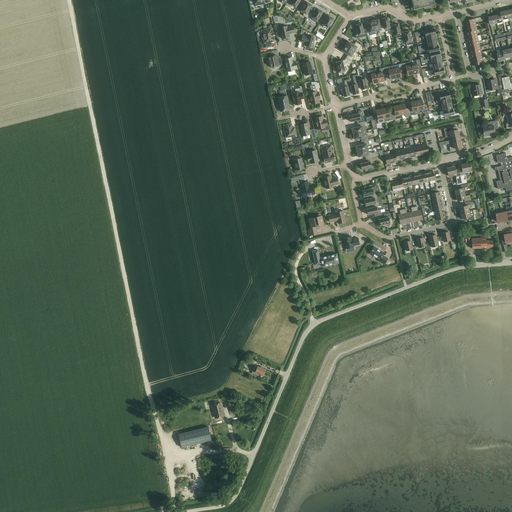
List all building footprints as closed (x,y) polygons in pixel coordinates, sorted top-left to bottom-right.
[(409,0),(410,1),(411,0),(414,10),(425,7),(427,6),(428,8),(435,6),(433,0),(409,0)] [(311,12),(308,11),(312,5),(306,1),(305,4),(304,3),(301,8),(302,8),(301,11),(304,13),(303,15),(307,18),(311,12)] [(307,18),(316,23),(323,12),(317,8),(314,14),(311,13),(311,12),(307,18)] [(509,18),(507,11),(501,12),(501,14),(502,20),(503,20),(509,18)] [(501,14),(495,16),(497,23),(503,22),(503,20),(502,20),(501,14)] [(329,25),(331,26),(334,22),(332,21),(334,19),(332,18),(333,17),(330,15),(329,16),(328,15),(325,21),(322,19),(318,25),(323,28),(325,26),(328,28),(329,25)] [(497,23),(495,16),(489,17),(490,25),(497,23)] [(389,24),(388,17),(382,19),(383,25),(385,32),(393,30),(394,30),(393,25),(392,23),(389,24)] [(380,33),(385,32),(383,25),(380,26),(379,19),(378,20),(377,19),(373,20),(375,31),(378,30),(380,33)] [(375,31),(373,20),(368,21),(368,22),(367,22),(369,29),(366,29),(368,36),(376,34),(375,31)] [(368,36),(366,29),(363,30),(362,23),(360,23),(357,24),(356,25),(357,30),(355,30),(357,35),(361,34),(363,37),(368,36)] [(403,30),(400,31),(398,24),(393,25),(394,30),(393,30),(396,38),(404,36),(405,36),(404,32),(403,30)] [(287,26),(279,28),(282,39),(290,37),(289,34),(294,33),(293,26),(288,27),(287,26)] [(265,43),(266,47),(272,46),(271,41),(274,41),(273,36),(274,36),(273,33),(272,33),(271,29),(262,31),(263,35),(261,35),(262,39),(264,39),(264,43),(265,43)] [(404,32),(405,36),(404,36),(406,45),(415,43),(414,36),(413,37),(414,37),(412,37),(411,31),(409,31),(409,30),(408,31),(408,30),(404,31),(404,32)] [(312,48),(315,37),(308,36),(307,37),(303,36),(302,38),(301,42),(304,42),(305,42),(306,42),(305,46),(312,48)] [(425,48),(438,45),(436,39),(427,42),(428,45),(424,46),(425,48)] [(355,42),(354,45),(348,41),(347,42),(344,46),(354,52),(356,49),(358,50),(361,45),(355,42)] [(354,52),(344,46),(342,50),(342,51),(348,54),(346,57),(352,61),(354,56),(352,54),(354,52)] [(503,50),(504,52),(505,58),(511,56),(509,49),(503,50)] [(428,59),(440,56),(439,51),(430,53),(430,56),(427,57),(428,59)] [(504,52),(497,54),(499,61),(506,60),(505,58),(504,52)] [(269,60),(268,61),(269,64),(270,64),(270,67),(274,66),(275,68),(279,67),(278,66),(282,65),(281,62),(278,63),(276,55),(268,57),(269,60)] [(285,59),(287,72),(288,75),(295,74),(294,69),(297,68),(295,62),(293,62),(291,57),(285,59)] [(337,69),(337,72),(338,72),(338,73),(345,71),(344,67),(347,62),(350,64),(352,61),(346,57),(344,60),(336,62),(337,68),(337,69)] [(417,64),(411,65),(413,74),(419,73),(418,67),(421,66),(419,60),(416,60),(417,64)] [(410,61),(401,64),(403,70),(406,69),(408,76),(413,74),(411,65),(410,61)] [(305,75),(313,73),(310,62),(302,63),(305,75)] [(430,70),(433,69),(443,67),(441,62),(432,64),(433,67),(430,68),(430,70)] [(403,70),(401,64),(396,65),(397,68),(394,69),(396,78),(402,77),(400,71),(403,70)] [(387,67),(384,68),(386,74),(389,73),(390,80),(391,79),(392,80),(395,79),(396,78),(394,69),(388,70),(387,67)] [(443,67),(433,69),(434,73),(431,73),(431,76),(444,73),(443,67)] [(379,72),(376,73),(379,82),(380,82),(380,83),(383,82),(383,81),(384,81),(383,75),(386,74),(384,68),(379,69),(379,72)] [(379,82),(376,73),(376,70),(367,72),(367,75),(368,78),(371,77),(373,84),(379,82)] [(361,86),(361,89),(363,89),(363,90),(366,89),(366,88),(367,88),(366,82),(369,81),(368,78),(367,75),(364,75),(365,79),(359,80),(361,86)] [(511,88),(509,77),(502,78),(504,89),(502,90),(503,93),(509,92),(509,89),(511,88)] [(348,89),(351,88),(352,88),(351,85),(350,82),(349,79),(344,80),(345,86),(342,87),(342,89),(341,89),(342,93),(343,92),(344,96),(345,96),(345,97),(349,96),(348,95),(350,95),(348,89)] [(502,93),(500,85),(497,86),(496,79),(487,81),(489,90),(497,88),(499,94),(502,93)] [(354,84),(351,85),(352,88),(351,88),(353,94),(354,94),(354,95),(358,94),(358,93),(359,93),(357,87),(361,86),(359,80),(354,81),(354,84)] [(319,82),(311,82),(312,85),(311,85),(312,89),(313,89),(313,92),(309,93),(310,97),(309,97),(310,100),(311,104),(319,103),(318,99),(320,98),(320,99),(320,98),(319,92),(317,92),(316,91),(316,89),(320,88),(319,83),(317,83),(317,82),(319,82)] [(481,85),(472,87),(474,96),(483,94),(481,85)] [(296,92),(292,93),(295,105),(302,104),(301,99),(304,98),(302,92),(301,88),(295,89),(296,92)] [(437,98),(437,100),(450,97),(449,92),(439,94),(440,97),(437,98)] [(290,109),(287,96),(277,98),(280,111),(290,109)] [(416,101),(418,111),(421,110),(423,113),(428,112),(428,111),(426,105),(423,106),(422,100),(421,100),(421,99),(417,100),(417,101),(416,101)] [(418,111),(416,101),(415,101),(412,101),(412,102),(411,103),(412,109),(409,109),(410,116),(416,115),(415,111),(418,111)] [(399,105),(401,115),(404,114),(405,117),(410,116),(409,109),(406,110),(405,104),(403,104),(403,103),(400,104),(400,105),(399,105)] [(440,111),(443,111),(452,108),(451,103),(442,105),(443,108),(439,109),(440,111)] [(395,113),(392,113),(393,120),(398,119),(398,115),(401,115),(399,105),(393,107),(395,113)] [(393,120),(392,113),(389,114),(387,108),(381,109),(384,119),(384,122),(393,120)] [(454,114),(452,108),(443,111),(444,116),(445,116),(445,119),(448,119),(448,116),(454,114)] [(384,122),(384,119),(381,109),(376,111),(377,117),(374,117),(376,124),(384,122)] [(507,115),(509,122),(507,123),(506,124),(506,125),(507,128),(511,127),(511,114),(511,110),(503,112),(504,116),(507,115)] [(357,120),(357,123),(364,122),(363,117),(360,117),(359,113),(359,112),(355,113),(354,114),(354,115),(349,116),(349,115),(349,116),(350,122),(351,122),(351,121),(357,120)] [(322,116),(315,118),(315,122),(316,125),(317,129),(322,128),(322,131),(325,131),(329,130),(328,125),(327,126),(325,119),(325,120),(323,120),(322,116)] [(499,127),(497,120),(486,123),(487,127),(483,127),(485,137),(496,134),(494,128),(499,127)] [(364,122),(357,123),(358,127),(352,128),(352,130),(351,130),(352,134),(363,131),(363,128),(365,127),(364,122)] [(308,123),(300,125),(302,136),(310,134),(308,123)] [(291,124),(283,126),(286,138),(296,135),(294,127),(294,128),(292,126),(291,124)] [(450,136),(451,137),(459,135),(458,129),(457,129),(456,126),(451,128),(451,127),(444,129),(446,137),(450,136)] [(364,134),(363,131),(352,134),(353,138),(353,137),(354,137),(354,139),(355,139),(361,138),(362,141),(368,140),(367,134),(364,134)] [(452,142),(460,140),(459,135),(451,137),(451,140),(439,143),(440,146),(452,143),(452,142)] [(369,145),(368,140),(362,141),(362,144),(356,146),(356,148),(355,147),(356,152),(367,149),(367,146),(369,145)] [(462,146),(460,140),(452,142),(452,143),(453,146),(449,147),(450,152),(461,149),(461,146),(462,146)] [(333,147),(332,147),(331,147),(331,145),(321,147),(323,154),(324,155),(323,155),(325,163),(335,161),(333,153),(332,152),(333,152),(332,150),(333,150),(333,149),(333,147)] [(365,155),(366,159),(372,157),(371,152),(368,152),(367,149),(356,152),(357,156),(357,155),(358,155),(358,157),(359,157),(365,155)] [(310,161),(311,163),(318,161),(316,150),(308,152),(309,155),(307,156),(308,162),(310,161)] [(511,157),(507,158),(506,155),(506,153),(496,155),(498,163),(501,163),(501,166),(495,167),(495,170),(498,170),(499,174),(500,173),(502,180),(497,181),(498,189),(506,187),(507,191),(511,190),(511,157)] [(372,157),(366,159),(366,162),(360,164),(360,163),(361,170),(362,169),(366,168),(367,169),(368,169),(372,168),(371,168),(371,167),(372,167),(371,164),(373,162),(372,157)] [(301,158),(293,160),(296,170),(295,170),(295,174),(302,172),(301,169),(304,169),(301,158)] [(462,168),(459,169),(462,184),(467,183),(466,179),(465,174),(464,174),(464,173),(471,171),(469,163),(461,165),(462,168)] [(457,185),(462,184),(459,169),(456,169),(455,166),(447,168),(449,176),(456,175),(456,176),(457,181),(457,185)] [(333,185),(338,184),(337,177),(332,179),(331,176),(323,178),(326,189),(333,187),(333,185)] [(401,180),(391,183),(393,192),(404,189),(403,187),(401,180)] [(308,196),(315,194),(313,186),(309,187),(307,181),(301,183),(302,189),(301,189),(303,197),(305,196),(305,197),(306,198),(308,197),(308,196)] [(455,190),(456,195),(464,193),(464,190),(465,190),(465,188),(468,187),(467,184),(460,185),(461,188),(455,190)] [(370,195),(371,198),(377,197),(376,192),(373,192),(372,188),(372,187),(369,188),(367,189),(367,190),(363,191),(362,190),(364,197),(364,196),(370,195)] [(465,196),(464,193),(456,195),(457,200),(464,199),(464,202),(471,200),(470,195),(465,196)] [(372,204),(373,207),(377,207),(379,206),(378,201),(377,197),(371,198),(364,200),(366,206),(366,205),(372,204)] [(458,207),(460,213),(469,211),(469,208),(471,208),(471,205),(470,201),(464,203),(465,206),(458,207)] [(423,219),(420,210),(418,210),(417,206),(414,207),(417,221),(423,219)] [(377,210),(377,207),(373,207),(366,209),(368,215),(374,213),(375,217),(381,215),(380,210),(377,210)] [(411,222),(409,212),(407,213),(406,209),(403,209),(406,223),(411,222)] [(473,210),(469,211),(460,213),(461,218),(468,217),(468,220),(474,219),(474,216),(473,210)] [(336,214),(328,216),(330,222),(337,221),(338,223),(346,222),(343,211),(335,212),(336,214)] [(498,222),(504,221),(501,211),(493,213),(495,220),(498,219),(498,222)] [(384,214),(385,218),(379,219),(378,219),(380,225),(385,224),(385,225),(386,225),(389,227),(388,227),(390,224),(389,223),(390,223),(389,219),(392,218),(392,219),(396,218),(394,212),(391,213),(390,213),(384,214)] [(313,218),(308,219),(311,229),(308,230),(309,236),(317,234),(316,230),(318,229),(319,226),(319,225),(324,224),(322,216),(321,216),(321,215),(320,214),(319,214),(318,215),(317,216),(317,217),(314,218),(313,218)] [(449,232),(442,233),(444,242),(450,240),(451,245),(454,244),(453,237),(450,238),(449,232)] [(439,248),(442,247),(440,240),(437,241),(436,235),(429,236),(432,247),(438,246),(439,248)] [(359,244),(358,238),(352,239),(351,236),(343,238),(345,249),(354,247),(353,246),(359,244)] [(482,248),(493,247),(492,240),(489,241),(489,240),(486,240),(486,237),(471,238),(472,248),(477,248),(482,248)] [(426,250),(429,249),(428,243),(425,244),(423,238),(416,239),(418,248),(425,246),(426,250)] [(417,256),(416,252),(415,246),(412,247),(411,241),(404,242),(406,251),(412,249),(414,256),(417,256)] [(378,261),(384,264),(388,258),(382,255),(384,252),(374,246),(370,253),(379,259),(378,261)] [(316,265),(321,263),(322,262),(322,266),(322,267),(323,266),(338,263),(339,263),(338,262),(337,255),(337,254),(336,254),(330,255),(327,256),(321,257),(320,257),(321,258),(320,259),(318,250),(313,251),(316,265)] [(263,375),(266,370),(255,366),(254,368),(256,369),(255,372),(260,374),(259,376),(262,377),(263,375)] [(224,416),(224,414),(224,413),(223,412),(221,403),(212,405),(215,418),(220,417),(221,418),(223,417),(223,416),(224,416)] [(182,448),(211,440),(208,427),(178,434),(182,448)] [(177,475),(185,474),(181,455),(173,457),(177,475)] [(183,503),(198,500),(195,484),(179,487),(183,503)]
